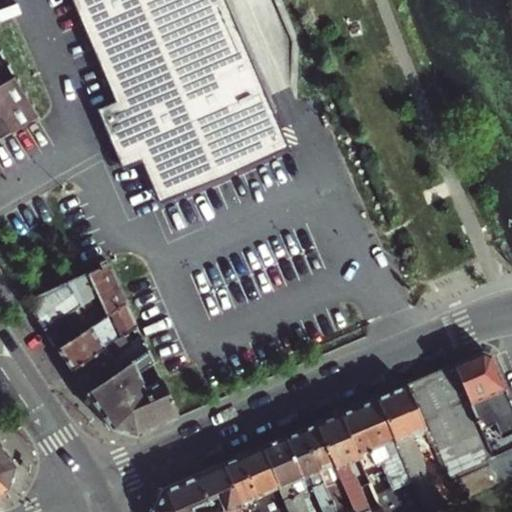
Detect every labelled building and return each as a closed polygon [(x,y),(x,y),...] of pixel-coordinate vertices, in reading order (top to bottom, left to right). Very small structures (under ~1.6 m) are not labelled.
[(75,0),(120,100),(98,108),(123,168),(145,160),(161,200),(285,148),(220,0),(75,0)] [(0,86),(14,79),(0,55),(0,86)] [(36,119),(14,79),(0,86),(0,118),(0,119),(0,139),(23,127),(36,119)] [(59,285),(25,300),(44,330),(116,281),(108,263),(59,285)] [(116,281),(44,330),(57,349),(91,326),(100,320),(125,303),(116,281)] [(136,326),(125,303),(100,320),(103,324),(109,321),(117,338),(136,326)] [(104,347),(91,326),(57,349),(71,369),(104,347)] [(117,338),(104,347),(71,369),(86,392),(146,350),(136,326),(117,338)] [(133,436),(177,418),(160,380),(147,389),(137,373),(152,363),(146,350),(86,392),(111,429),(133,436)] [(479,427),(486,443),(493,440),(502,436),(511,431),(511,403),(491,355),(480,351),(452,364),(479,427)] [(487,458),(492,455),(486,443),(479,427),(452,364),(405,384),(447,482),(489,464),(487,458)] [(405,384),(375,397),(425,511),(428,511),(455,500),(447,482),(405,384)] [(358,459),(361,466),(366,478),(382,471),(391,491),(375,498),(379,506),(381,511),(425,511),(375,397),(338,413),(358,459)] [(338,413),(315,423),(354,511),(364,511),(369,510),(350,471),(347,463),(358,459),(338,413)] [(381,511),(379,506),(369,510),(364,511),(354,511),(315,423),(299,430),(334,511),(381,511)] [(334,511),(299,430),(261,446),(289,511),(299,511),(295,501),(302,497),(295,479),(300,477),(315,511),(334,511)] [(511,431),(502,436),(493,440),(486,443),(492,455),(511,446),(511,431)] [(16,467),(0,443),(0,485),(5,492),(8,491),(16,467)] [(289,511),(261,446),(238,456),(255,496),(254,497),(258,508),(259,511),(270,506),(272,511),(289,511)] [(447,482),(455,500),(511,472),(511,446),(492,455),(487,458),(489,464),(447,482)] [(238,456),(221,463),(239,503),(242,511),(249,511),(258,508),(254,497),(255,496),(238,456)] [(239,503),(221,463),(196,474),(203,491),(195,495),(198,504),(201,511),(208,508),(205,503),(218,497),(223,509),(239,503)] [(366,478),(361,466),(350,471),(369,510),(379,506),(375,498),(366,478)] [(203,491),(196,474),(163,488),(153,511),(191,511),(189,508),(198,504),(195,495),(203,491)] [(205,503),(208,508),(209,511),(215,511),(223,509),(218,497),(205,503)] [(242,511),(239,503),(223,509),(215,511),(242,511)]
